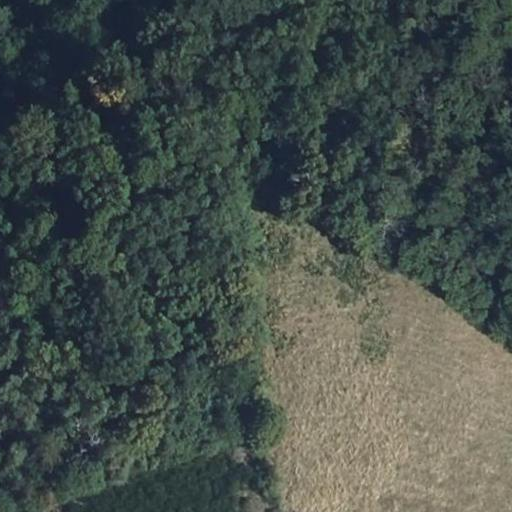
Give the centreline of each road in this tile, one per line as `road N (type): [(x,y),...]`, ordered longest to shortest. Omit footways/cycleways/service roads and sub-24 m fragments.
road 1 (track): [(511,61),(457,58),(324,15),(166,21),(133,32),(0,116)]
road 2 (track): [(166,21),(8,0)]
